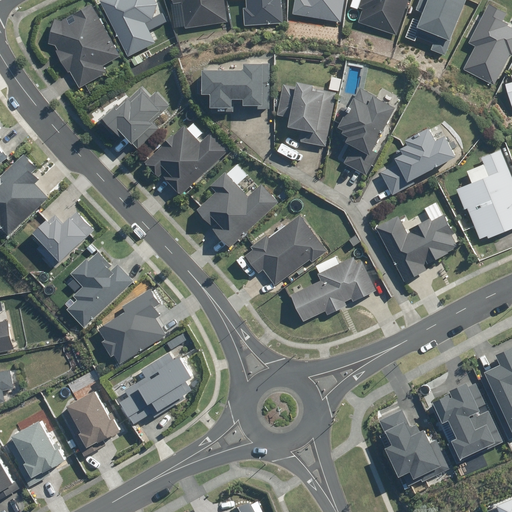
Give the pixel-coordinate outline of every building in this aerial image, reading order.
[(157,4),(154,0),(99,0),(129,56),(156,42),(145,23),(152,19),(157,4)] [(227,22),(223,0),(170,0),(171,1),(170,1),(174,28),(184,26),(184,28),(227,22)] [(244,25),(283,23),(281,0),(245,0),(246,7),(242,7),(244,25)] [(345,0),(294,0),(293,14),(342,22),(345,0)] [(361,0),(359,7),(363,9),(359,22),(398,35),(409,0),(361,0)] [(454,37),(453,37),(466,0),(420,0),(416,10),(424,13),(419,26),(419,27),(416,36),(436,43),(433,50),(448,55),(454,37)] [(509,8),(490,0),(489,0),(482,17),(477,14),(465,41),(476,45),(472,54),(469,53),(462,69),(498,85),(511,54),(511,28),(507,26),(509,22),(504,20),(509,8)] [(80,88),(107,72),(103,66),(121,55),(91,4),(61,21),(54,19),(48,43),(55,45),(57,49),(55,50),(68,73),(70,72),(80,88)] [(269,109),(269,62),(241,63),(241,69),(200,69),(200,94),(209,94),(209,107),(231,107),(231,99),(242,99),(242,105),(243,105),(243,109),(269,109)] [(287,127),(303,129),(301,141),(327,146),(336,92),(312,88),(313,84),(296,81),(295,86),(282,84),(276,115),(289,117),(287,127)] [(132,96),(130,94),(119,105),(117,103),(99,120),(112,134),(115,131),(118,134),(121,131),(132,142),(138,149),(160,128),(153,121),(170,105),(156,91),(151,96),(142,86),(132,96)] [(345,141),(353,145),(344,163),(368,175),(378,153),(373,150),(396,107),(359,87),(354,97),(353,96),(348,107),(341,103),(336,113),(343,116),(337,127),(343,130),(342,133),(348,136),(345,141)] [(158,175),(166,168),(169,172),(165,176),(182,195),(228,150),(211,132),(200,142),(184,125),(173,135),(172,134),(161,144),(162,145),(145,161),(158,175)] [(408,144),(397,150),(400,155),(396,158),(398,162),(381,171),(394,194),(415,183),(414,179),(458,156),(446,135),(436,140),(429,127),(406,139),(408,144)] [(0,130),(0,129),(0,164),(10,157),(6,151),(5,152),(0,145),(0,139),(2,138),(0,135),(0,130)] [(458,188),(467,209),(469,208),(483,238),(490,235),(492,238),(511,228),(511,169),(503,149),(481,159),(488,175),(458,188)] [(7,181),(0,187),(0,227),(2,230),(4,227),(12,235),(51,197),(37,183),(42,179),(34,172),(39,167),(26,154),(3,177),(7,181)] [(211,185),(217,191),(198,209),(211,223),(216,219),(220,223),(214,229),(232,247),(279,202),(262,184),(249,196),(225,171),(211,185)] [(78,211),(66,223),(57,214),(51,220),(50,219),(36,232),(46,242),(40,248),(58,267),(97,230),(78,211)] [(400,215),(378,226),(407,281),(428,270),(425,264),(429,262),(430,263),(451,252),(451,251),(461,246),(455,234),(457,233),(447,213),(434,220),(433,217),(411,228),(412,231),(410,233),(400,215)] [(255,249),(247,255),(261,272),(265,269),(278,285),(312,259),(314,262),(329,250),(301,214),(270,237),(268,234),(252,246),(255,249)] [(70,308),(88,327),(136,281),(120,264),(114,270),(112,268),(114,265),(101,251),(92,260),(89,258),(73,273),(86,286),(77,295),(80,299),(70,308)] [(322,280),(293,294),(307,320),(328,310),(330,314),(350,305),(348,301),(354,298),(356,301),(379,290),(377,286),(364,260),(359,263),(356,256),(342,262),(339,255),(318,265),(322,272),(319,273),(322,280)] [(171,334),(160,317),(164,314),(159,306),(164,303),(154,288),(126,306),(129,311),(102,328),(109,338),(106,340),(116,356),(119,354),(125,363),(171,334)] [(0,352),(21,348),(17,329),(15,318),(3,321),(2,314),(0,314),(0,352)] [(166,342),(170,350),(189,339),(185,332),(166,342)] [(480,377),(508,438),(511,435),(511,346),(495,354),(500,364),(484,372),(485,375),(480,377)] [(120,402),(134,425),(151,414),(154,418),(185,399),(183,396),(192,391),(186,381),(191,378),(179,358),(174,361),(169,353),(141,371),(145,378),(124,391),(128,397),(120,402)] [(0,402),(12,400),(10,389),(21,386),(17,368),(0,371),(0,402)] [(100,386),(71,402),(87,430),(85,431),(93,446),(103,440),(105,443),(131,429),(122,414),(121,415),(103,382),(99,384),(100,386)] [(447,443),(456,463),(503,442),(489,411),(478,417),(476,413),(480,411),(479,408),(486,404),(477,384),(469,387),(467,383),(449,391),(452,397),(449,399),(448,396),(433,403),(442,423),(448,421),(456,439),(447,443)] [(442,436),(437,439),(430,424),(425,426),(422,420),(415,423),(407,406),(382,417),(393,443),(388,445),(402,476),(407,474),(412,485),(424,480),(425,482),(448,471),(448,472),(456,468),(442,436)] [(10,440),(23,462),(21,463),(34,488),(58,475),(56,471),(77,459),(65,436),(62,438),(49,414),(16,432),(18,436),(10,440)] [(29,487),(0,439),(0,503),(0,504),(29,487)] [(511,511),(511,498),(495,505),(498,511),(511,511)]
